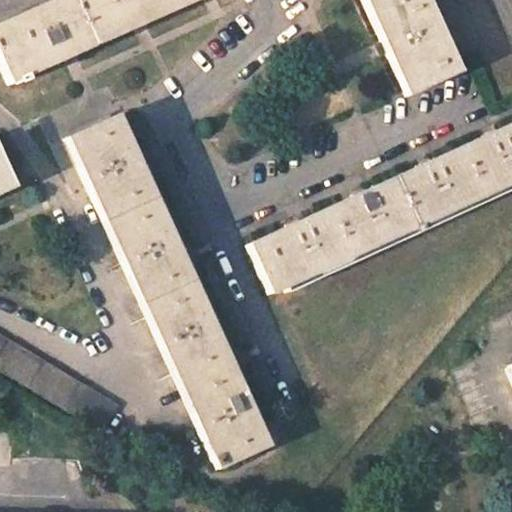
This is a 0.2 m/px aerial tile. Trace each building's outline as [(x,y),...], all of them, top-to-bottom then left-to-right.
[(49,0),(0,22),(0,71),(6,85),(174,11),(197,0),(49,0)] [(360,0),(366,13),(394,0),(360,0)] [(423,0),(394,0),(366,13),(405,96),(457,73),(423,0)] [(113,116),(63,139),(102,225),(153,201),(113,116)] [(390,179),(244,246),(267,295),(511,182),(511,122),(456,149),(390,179)] [(0,165),(0,192),(10,188),(0,165)] [(153,201),(102,225),(215,468),(265,444),(153,201)] [(0,335),(0,369),(101,430),(116,405),(0,335)] [(12,427),(0,427),(0,465),(12,466),(12,427)] [(65,459),(20,457),(19,495),(64,496),(65,459)]
